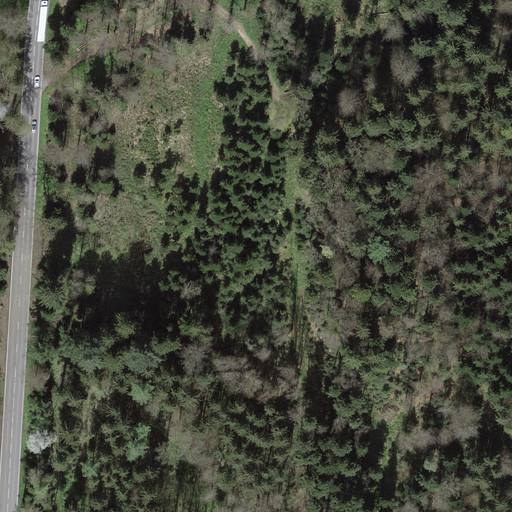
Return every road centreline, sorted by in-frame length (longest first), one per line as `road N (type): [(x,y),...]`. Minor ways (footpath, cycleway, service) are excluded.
road 1 (track): [(207,0),(327,127),(327,227),(349,289),(386,462),(376,511)]
road 2 (tertiary): [(39,0),(7,511)]
road 3 (track): [(181,0),(32,83)]
